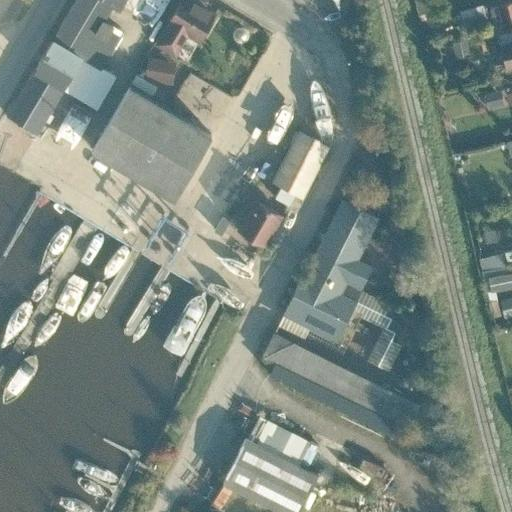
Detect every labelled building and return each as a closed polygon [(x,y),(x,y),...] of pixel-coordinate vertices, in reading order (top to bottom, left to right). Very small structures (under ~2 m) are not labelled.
[(0,0),(0,23),(13,0),(0,0)] [(77,0),(8,115),(50,138),(75,94),(103,109),(122,77),(94,62),(131,0),(77,0)] [(202,0),(179,0),(166,26),(169,26),(160,42),(180,53),(192,36),(203,42),(222,11),(202,0)] [(511,29),(511,1),(500,4),(506,31),(511,29)] [(511,41),(503,44),(509,67),(511,66),(511,41)] [(180,67),(154,52),(140,75),(166,91),(180,67)] [(215,133),(132,84),(94,148),(179,195),(215,133)] [(264,97),(193,213),(225,231),(296,114),(264,97)] [(298,194),(325,142),(294,126),(267,179),(298,194)] [(257,200),(240,229),(269,246),(286,217),(257,200)] [(346,203),(286,321),(340,347),(362,303),(346,297),(381,219),(346,203)] [(508,315),(511,313),(511,269),(507,270),(502,250),(483,255),(491,290),(501,288),(508,315)] [(262,362),(410,432),(423,401),(279,332),(262,362)] [(246,438),(221,485),(279,511),(302,511),(321,474),(246,438)]
